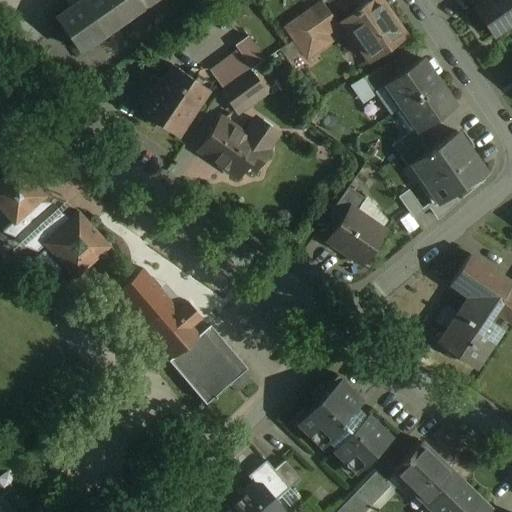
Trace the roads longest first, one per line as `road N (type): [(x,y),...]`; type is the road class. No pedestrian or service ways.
road 1 (residential): [(344,325),(0,87)]
road 2 (residential): [(136,511),(344,325)]
road 3 (residential): [(344,325),(511,178)]
road 4 (residential): [(511,440),(344,325)]
road 5 (residential): [(511,141),(413,0)]
